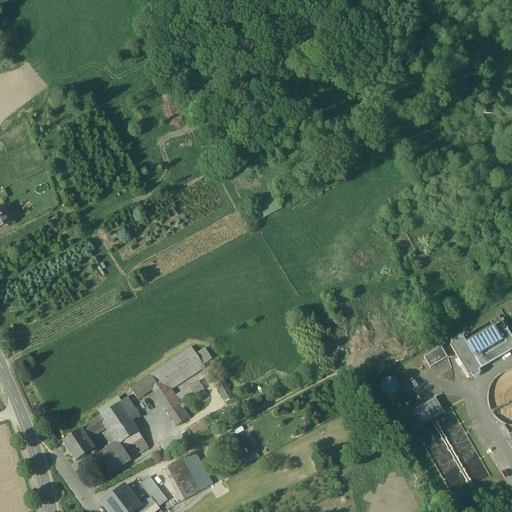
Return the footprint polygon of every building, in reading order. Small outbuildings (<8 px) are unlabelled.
[(259,219),(279,209),(273,198),(254,208),(259,219)] [(3,206),(0,207),(0,228),(8,225),(4,216),(7,215),(3,206)] [(504,317),(501,310),(495,313),(498,317),(501,321),(505,319),(504,317)] [(498,317),(462,338),(481,369),(511,350),(511,339),(507,331),(506,331),(501,321),(498,317)] [(481,369),(462,338),(459,340),(457,338),(452,341),(453,343),(450,346),(468,377),(471,375),(472,378),(480,374),(478,371),(481,369)] [(441,347),(423,357),(429,368),(447,358),(441,347)] [(191,348),(157,371),(170,390),(204,367),(191,348)] [(157,371),(143,380),(150,391),(175,428),(189,419),(170,390),(157,371)] [(143,380),(130,389),(137,400),(150,391),(143,380)] [(397,391),(398,388),(397,385),(395,382),(392,380),(389,380),(386,381),(383,382),(382,385),(381,388),(382,391),(383,394),(386,396),(389,396),(392,396),(395,394),(397,391)] [(231,397),(223,382),(217,386),(225,400),(231,397)] [(117,398),(98,411),(101,416),(118,404),(120,403),(117,398)] [(435,398),(413,410),(422,425),(443,413),(435,398)] [(120,403),(118,404),(122,410),(130,405),(126,399),(120,403)] [(101,416),(100,417),(105,425),(107,428),(118,444),(137,432),(130,422),(122,410),(118,404),(101,416)] [(130,405),(122,410),(130,422),(138,417),(130,405)] [(99,417),(93,421),(99,430),(103,427),(105,425),(100,417),(99,417)] [(93,421),(85,427),(91,435),(99,430),(93,421)] [(91,435),(85,427),(78,431),(84,440),(91,435)] [(78,431),(61,442),(75,462),(91,451),(84,440),(78,431)] [(137,432),(118,444),(129,460),(147,448),(137,432)] [(186,445),(181,436),(174,439),(179,449),(186,445)] [(174,439),(161,447),(166,456),(179,449),(174,439)] [(118,444),(96,459),(107,475),(129,460),(118,444)] [(212,486),(193,454),(181,461),(199,493),(212,486)] [(223,460),(214,466),(222,481),(231,476),(223,460)] [(181,461),(163,471),(180,503),(185,501),(199,493),(181,461)] [(158,508),(167,501),(149,478),(140,485),(150,498),(155,504),(158,508)] [(133,511),(136,510),(139,507),(124,487),(102,504),(107,511),(133,511)] [(137,511),(144,511),(155,504),(150,498),(139,507),(136,510),(137,511)]
